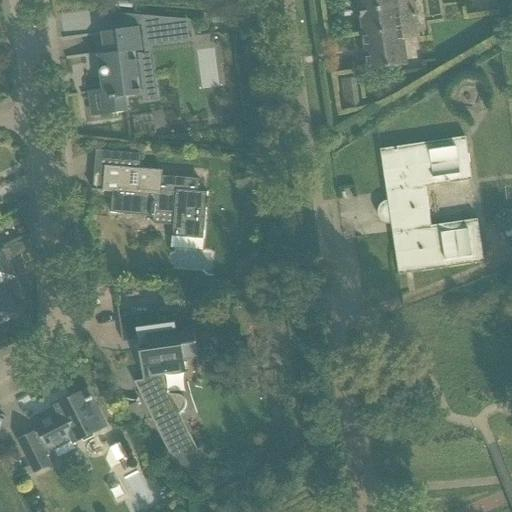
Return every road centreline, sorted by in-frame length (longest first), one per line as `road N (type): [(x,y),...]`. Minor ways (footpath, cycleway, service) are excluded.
road 1 (unclassified): [(284,0),(334,296)]
road 2 (residential): [(35,123),(55,306),(36,355),(0,372)]
road 3 (residential): [(20,0),(35,123)]
